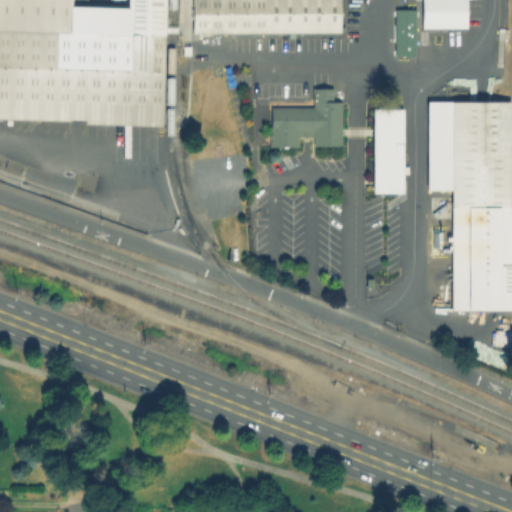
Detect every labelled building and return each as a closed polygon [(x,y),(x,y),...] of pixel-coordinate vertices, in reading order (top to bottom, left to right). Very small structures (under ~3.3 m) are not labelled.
[(0,116),(0,0),(69,0),(69,5),(125,6),(125,0),(163,0),(160,121),(0,116)] [(191,31),(191,0),(339,0),(339,32),(191,31)] [(421,26),(421,0),(464,0),(464,27),(421,26)] [(414,55),(394,55),(394,8),(414,8),(414,55)] [(331,99),(339,99),(338,146),(311,145),(311,135),(295,135),(295,145),(267,145),(267,105),(311,105),(311,87),(332,87),(331,99)] [(511,207),(511,308),(449,308),(450,190),(426,189),(427,99),(509,100),(508,207),(511,207)] [(371,190),(372,107),(401,107),(400,191),(371,190)]
